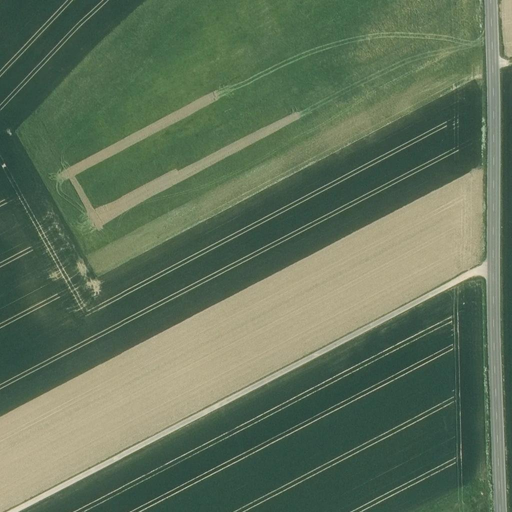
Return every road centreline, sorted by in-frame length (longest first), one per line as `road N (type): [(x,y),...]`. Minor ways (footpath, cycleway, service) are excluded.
road 1 (track): [(25,511),(501,266)]
road 2 (tertiary): [(491,0),(509,511)]
